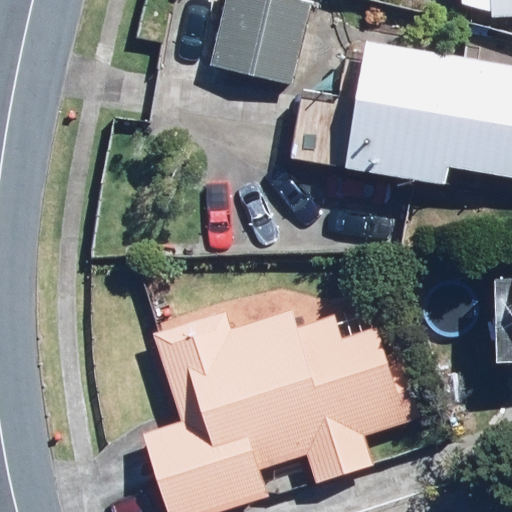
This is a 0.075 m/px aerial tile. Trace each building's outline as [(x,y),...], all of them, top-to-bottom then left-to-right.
[(222,0),(234,1),(224,72),(303,82),(313,0),(222,0)] [(511,0),(464,0),(465,5),(495,7),(496,15),(511,15),(511,0)] [(511,61),(371,41),(352,172),(451,186),(454,164),(511,172),(511,61)] [(511,270),(501,270),(498,356),(511,356),(511,270)] [(145,436),(170,511),(217,511),(274,493),(266,469),(309,455),(319,485),(377,466),(367,435),(414,420),(382,325),(342,338),(336,317),(299,330),(291,308),(232,327),(228,314),(161,336),(189,422),(145,436)]
